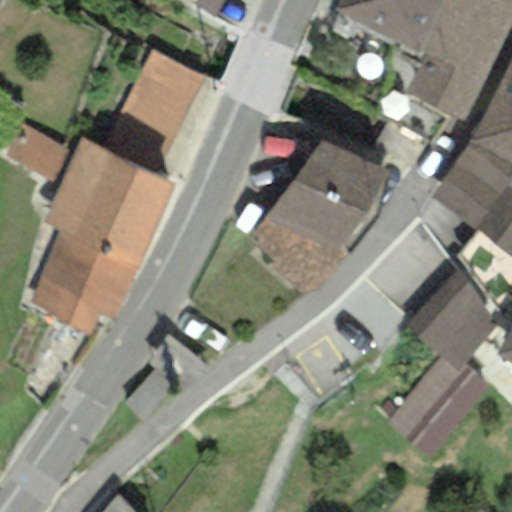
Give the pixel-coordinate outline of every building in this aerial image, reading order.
[(421,57),(447,0),(339,0),(335,10),(421,57)] [(501,44),(511,22),(511,0),(447,0),(421,57),(405,91),(463,120),(501,44)] [(511,22),(501,44),(511,51),(511,22)] [(102,148),(150,171),(201,78),(151,52),(102,148)] [(511,58),(471,141),(429,196),(511,257),(511,58)] [(58,184),(72,155),(19,127),(3,157),(58,184)] [(102,148),(80,137),(72,155),(58,184),(39,225),(55,232),(20,307),(88,337),(97,316),(112,322),(176,183),(150,171),(102,148)] [(384,173),(320,142),(252,235),(273,263),(270,267),(304,295),(350,251),(341,248),(384,173)] [(492,327),(456,270),(406,327),(438,357),(386,423),(430,459),(487,384),(463,364),(492,327)] [(511,326),(496,353),(511,363),(511,326)] [(133,511),(119,496),(103,511),(133,511)]
